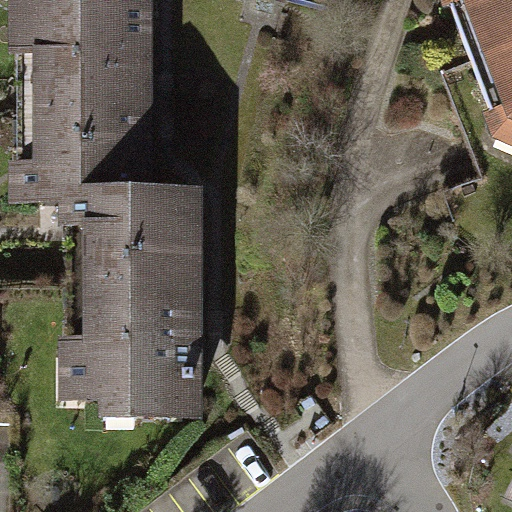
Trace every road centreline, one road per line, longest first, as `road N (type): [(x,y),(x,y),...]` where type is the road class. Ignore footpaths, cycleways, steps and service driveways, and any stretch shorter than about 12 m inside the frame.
road 1 (residential): [(372,441),(511,340)]
road 2 (residential): [(274,511),(372,441)]
